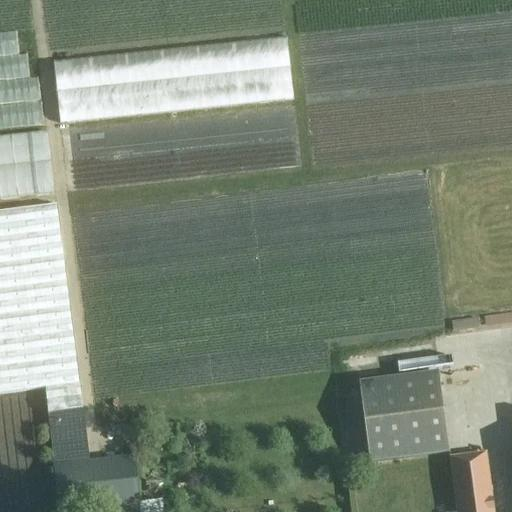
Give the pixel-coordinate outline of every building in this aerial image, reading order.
[(54,58),(59,121),(296,102),(291,39),(54,58)] [(298,109),(61,126),(66,188),(303,171),(298,109)] [(163,511),(163,500),(140,503),(135,455),(89,460),(83,409),(57,205),(0,212),(0,393),(44,388),(47,415),(53,464),(52,464),(57,511),(77,511),(122,507),(122,511),(163,511)] [(359,388),(371,467),(450,456),(439,377),(359,388)] [(457,511),(492,511),(485,452),(450,456),(457,511)]
